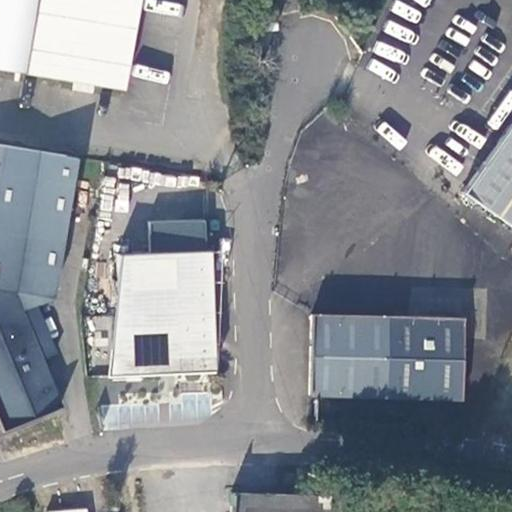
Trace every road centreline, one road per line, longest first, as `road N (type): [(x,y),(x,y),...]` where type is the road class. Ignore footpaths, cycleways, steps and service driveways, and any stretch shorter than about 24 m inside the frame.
road 1 (unclassified): [(301,65),(254,203),(236,436)]
road 2 (unclassified): [(236,436),(511,471)]
road 3 (unclassified): [(0,481),(236,436)]
